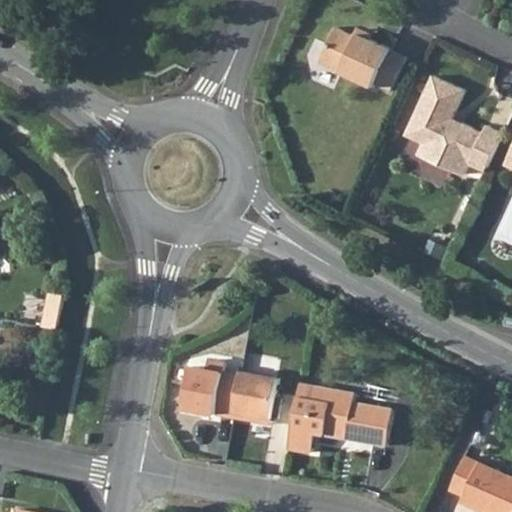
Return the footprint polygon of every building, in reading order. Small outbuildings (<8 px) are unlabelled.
[(376,84),(392,91),(407,58),(391,50),(392,50),(359,34),(358,38),(337,28),(320,63),(374,88),(376,84)] [(487,171),(505,132),(489,124),(485,132),(463,122),(459,123),(452,120),(467,89),(435,75),(407,134),(425,143),(420,152),(466,173),(471,163),(487,171)] [(66,295),(52,292),(50,302),(64,305),(66,295)] [(64,305),(50,302),(45,326),(59,329),(64,305)] [(274,417),(281,377),(244,371),(243,374),(226,371),(218,413),(237,417),(238,410),(274,417)] [(358,392),(303,382),(291,447),(315,451),(318,432),(389,445),(395,408),(356,401),(358,392)] [(237,417),(272,423),(274,417),(238,410),(237,417)] [(467,456),(452,488),(466,495),(480,462),(467,456)] [(511,511),(511,475),(480,462),(466,495),(463,500),(489,511),(511,511)]
